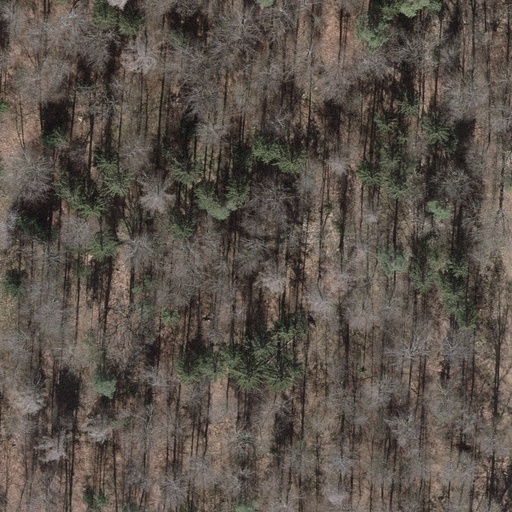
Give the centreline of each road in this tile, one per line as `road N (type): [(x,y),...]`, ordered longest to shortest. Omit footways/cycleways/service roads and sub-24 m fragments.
road 1 (track): [(510,424),(392,189),(273,0)]
road 2 (track): [(511,287),(510,424)]
